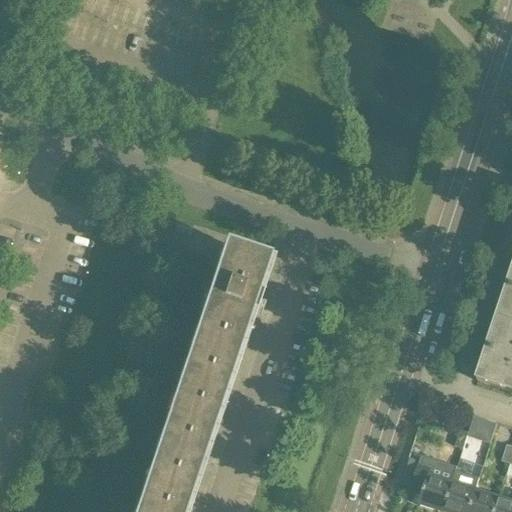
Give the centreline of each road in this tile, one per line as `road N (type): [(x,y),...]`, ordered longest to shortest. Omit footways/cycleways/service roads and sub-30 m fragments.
road 1 (unclassified): [(433,272),(183,189),(0,101)]
road 2 (tertiary): [(356,511),(433,272)]
road 3 (tertiary): [(433,272),(511,42)]
road 4 (unknown): [(447,395),(483,277)]
